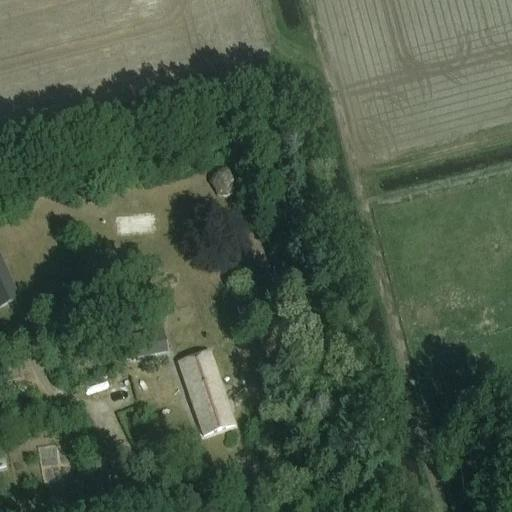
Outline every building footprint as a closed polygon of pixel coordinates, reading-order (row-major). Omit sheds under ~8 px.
[(194,203),(194,181),(172,182),(172,203),(194,203)] [(152,214),(116,216),(117,234),(153,232),(152,214)] [(0,301),(15,294),(0,261),(0,301)] [(241,324),(285,309),(275,278),(230,293),(241,324)] [(204,440),(233,429),(207,357),(178,367),(204,440)] [(486,486),(482,459),(481,458),(457,462),(462,491),(486,486)]
